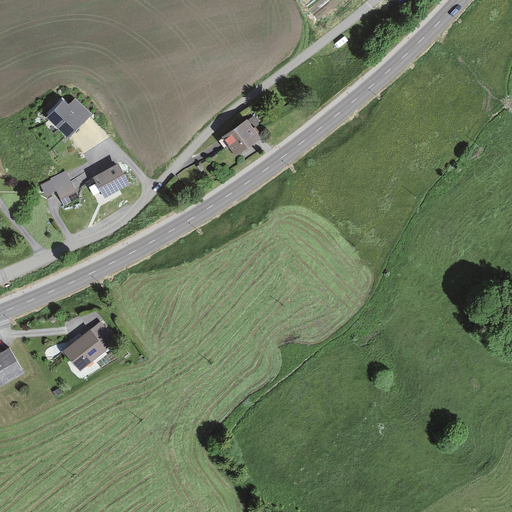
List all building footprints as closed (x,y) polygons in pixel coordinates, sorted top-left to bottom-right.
[(73,141),(96,116),(81,101),(75,107),(69,102),(51,121),(73,141)] [(242,157),(266,140),(252,121),(228,137),(242,157)] [(109,201),(136,186),(123,164),(97,179),(109,201)] [(82,199),(74,182),(58,189),(66,206),(82,199)] [(82,373),(117,343),(102,325),(66,355),(82,373)] [(0,387),(25,375),(12,349),(0,355),(0,387)]
